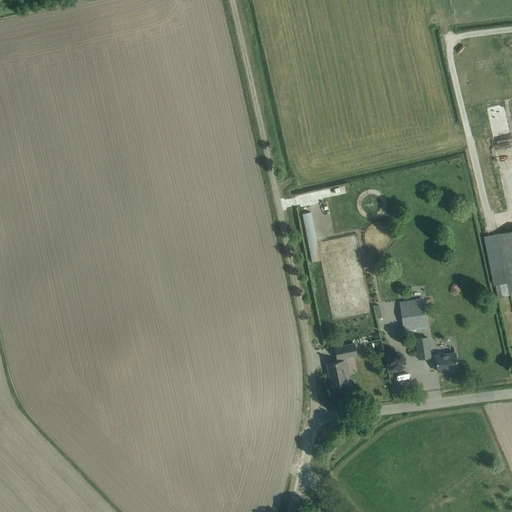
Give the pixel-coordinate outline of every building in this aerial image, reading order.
[(311,216),(302,218),(304,227),(313,225),(311,216)] [(314,230),(305,231),(306,239),(315,237),(314,230)] [(511,230),(498,234),(508,285),(510,295),(511,294),(511,230)] [(426,324),(423,302),(401,305),(404,327),(409,326),(409,331),(425,328),(425,324),(426,324)] [(431,357),(428,338),(417,339),(420,358),(431,357)] [(334,347),(336,359),(357,355),(355,343),(334,347)] [(457,368),(456,358),(455,353),(435,356),(437,371),(457,368)] [(329,372),(332,387),(348,383),(343,360),(326,363),(328,372),(329,372)]
